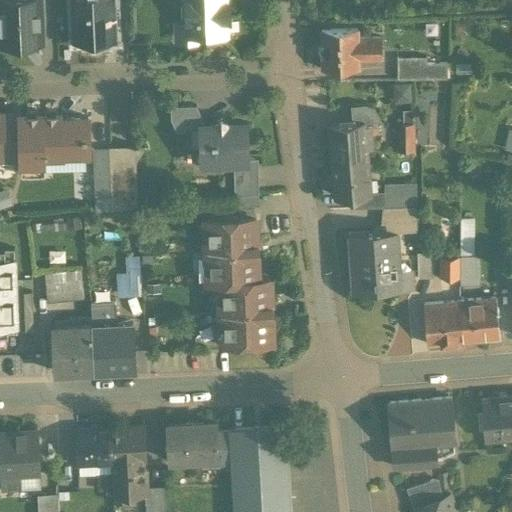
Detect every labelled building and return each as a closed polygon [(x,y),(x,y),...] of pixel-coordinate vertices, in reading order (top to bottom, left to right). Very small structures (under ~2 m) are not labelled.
[(0,0),(0,41),(40,41),(39,0),(0,0)] [(111,0),(72,0),(74,39),(114,38),(111,0)] [(182,0),(180,1),(181,17),(186,19),(186,32),(198,32),(205,39),(212,31),(224,31),(223,18),(228,15),(228,2),(223,0),(182,0)] [(357,36),(357,27),(321,28),(321,43),(318,43),(318,51),(321,51),(321,67),(357,67),(357,58),(381,57),(381,35),(357,36)] [(425,54),(396,55),(397,62),(397,77),(446,77),(445,62),(425,62),(425,54)] [(87,114),(41,116),(42,152),(43,152),(44,152),(89,150),(87,114)] [(41,116),(4,117),(5,151),(14,151),(14,136),(19,136),(20,164),(44,164),(44,152),(43,152),(42,152),(41,116)] [(244,121),(201,123),(201,122),(199,122),(201,160),(202,160),(245,158),(245,159),(246,159),(245,120),(244,120),(244,121)] [(363,120),(329,123),(332,162),(365,160),(366,160),(365,146),(371,146),(370,133),(364,134),(363,120)] [(411,122),(397,122),(397,148),(412,148),(411,122)] [(127,143),(108,143),(108,146),(109,174),(110,207),(133,205),(132,168),(127,168),(127,143)] [(108,146),(94,147),(95,174),(109,174),(108,146)] [(332,162),(334,194),(351,193),(368,192),(368,190),(365,160),(332,162)] [(257,167),(233,168),(234,194),(258,191),(257,167)] [(0,188),(0,204),(12,201),(7,186),(0,188)] [(383,190),(368,190),(368,192),(351,193),(352,206),(382,205),(384,205),(383,190)] [(384,205),(382,205),(384,231),(396,230),(416,229),(416,204),(384,205)] [(204,216),(206,279),(257,276),(256,252),(258,252),(258,240),(256,240),(255,214),(237,215),(237,212),(221,213),(222,215),(204,216)] [(459,217),(441,217),(441,234),(459,234),(459,217)] [(384,231),(349,233),(349,235),(353,284),(352,284),(352,286),(399,283),(399,281),(396,281),(395,269),(398,268),(396,230),(384,231)] [(14,247),(0,247),(0,331),(17,331),(14,247)] [(432,252),(417,252),(417,277),(432,277),(432,252)] [(118,295),(142,295),(140,254),(127,254),(128,265),(117,266),(118,295)] [(459,275),(459,254),(439,254),(439,276),(459,275)] [(479,254),(459,254),(459,275),(459,282),(479,281),(479,254)] [(79,267),(33,272),(35,300),(82,296),(79,267)] [(398,268),(395,269),(396,281),(399,281),(399,283),(411,282),(410,268),(398,268)] [(269,276),(218,279),(220,340),(238,340),(238,342),(254,342),(254,339),(271,339),(270,313),(272,313),(272,301),(270,301),(269,276)] [(111,293),(89,294),(90,315),(112,314),(111,293)] [(495,296),(459,299),(462,340),(499,336),(495,296)] [(459,299),(423,302),(427,343),(462,340),(459,299)] [(132,321),(91,322),(93,367),(133,365),(132,321)] [(91,322),(51,324),(53,369),(93,367),(91,322)] [(511,429),(509,393),(481,396),(484,435),(511,432),(511,429)] [(451,396),(388,401),(392,446),(434,442),(454,441),(451,396)] [(168,458),(216,455),(218,455),(216,429),(215,419),(166,422),(168,458)] [(141,423),(108,425),(110,460),(143,458),(141,423)] [(234,511),(287,511),(282,424),(230,427),(230,428),(216,429),(218,455),(216,455),(217,463),(232,462),(234,511)] [(110,460),(108,425),(75,427),(77,462),(110,460)] [(36,430),(0,432),(0,469),(1,486),(18,484),(17,469),(34,468),(33,455),(38,455),(36,430)] [(434,442),(392,446),(393,464),(436,461),(434,442)] [(143,458),(110,460),(110,472),(111,487),(111,489),(144,487),(143,458)] [(50,470),(38,471),(39,491),(51,490),(50,470)] [(111,487),(110,472),(96,474),(97,488),(111,487)] [(414,506),(418,505),(442,497),(442,495),(436,477),(407,486),(414,506)] [(442,497),(418,505),(420,511),(456,511),(450,492),(442,495),(442,497)]
